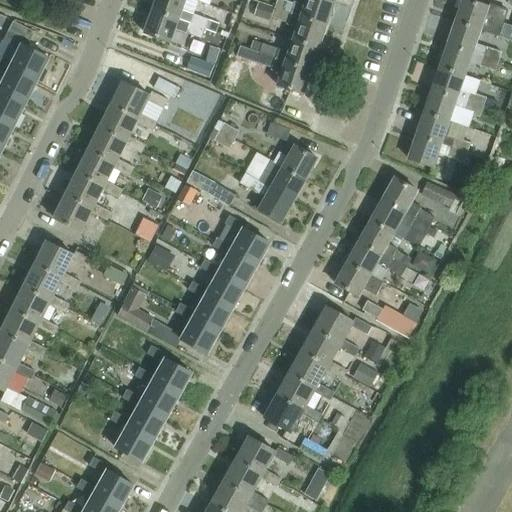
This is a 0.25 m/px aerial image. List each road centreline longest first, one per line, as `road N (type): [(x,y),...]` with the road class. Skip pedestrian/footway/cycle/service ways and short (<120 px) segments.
road 1 (residential): [(419,0),(356,170),(166,511)]
road 2 (residential): [(0,243),(81,82),(111,0)]
